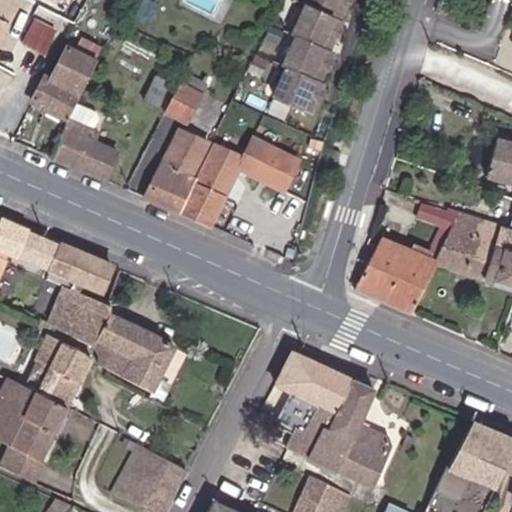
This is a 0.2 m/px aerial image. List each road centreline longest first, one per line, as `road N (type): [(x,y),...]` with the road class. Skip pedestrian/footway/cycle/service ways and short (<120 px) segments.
road 1 (secondary): [(0,175),(304,307)]
road 2 (residential): [(411,0),(347,216),(304,307)]
road 3 (residential): [(189,511),(304,307)]
road 4 (secondary): [(304,307),(511,393)]
